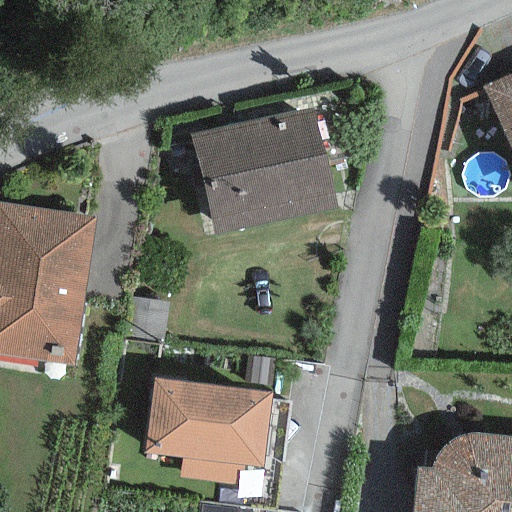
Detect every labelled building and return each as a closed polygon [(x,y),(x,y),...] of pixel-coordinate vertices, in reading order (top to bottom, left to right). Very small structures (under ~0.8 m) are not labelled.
[(511,73),(482,86),(511,156),(511,73)] [(313,108),(188,136),(211,235),(335,207),(313,108)] [(93,216),(0,203),(0,356),(73,367),(93,216)] [(168,305),(127,298),(120,339),(161,346),(168,305)] [(273,358),(244,356),(242,383),(271,386),(273,358)] [(269,395),(151,380),(142,452),(181,457),(178,476),(236,484),(237,472),(242,473),(243,465),(260,467),(269,395)] [(511,511),(511,437),(480,435),(469,435),(459,437),(446,445),(441,451),(434,460),(429,467),(415,466),(410,511),(511,511)] [(247,511),(248,507),(195,503),(194,511),(247,511)]
